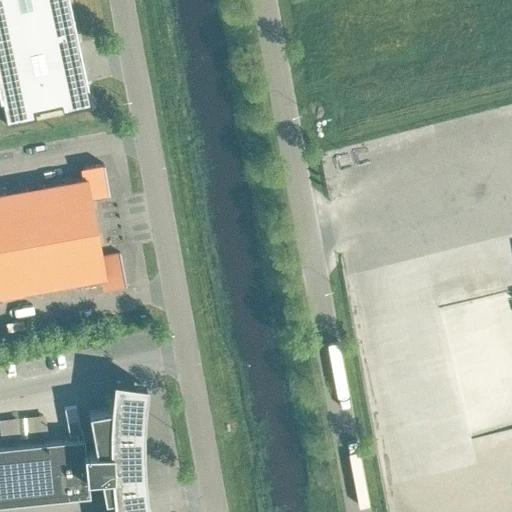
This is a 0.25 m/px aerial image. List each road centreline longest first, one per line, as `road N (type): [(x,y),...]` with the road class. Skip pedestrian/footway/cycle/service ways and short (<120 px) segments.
road 1 (unclassified): [(262,0),(358,511)]
road 2 (unclassified): [(216,511),(121,0)]
road 3 (unknown): [(188,360),(0,386)]
road 4 (unknown): [(76,511),(213,494)]
